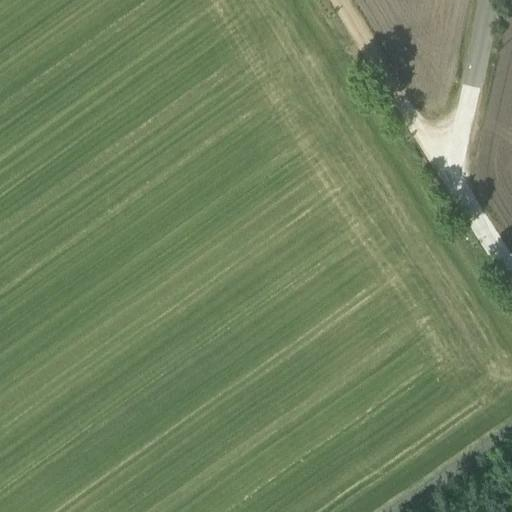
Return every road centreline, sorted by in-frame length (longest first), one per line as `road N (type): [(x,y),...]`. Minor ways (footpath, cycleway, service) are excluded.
road 1 (unclassified): [(445,168),(336,0)]
road 2 (unclassified): [(445,168),(489,0)]
road 3 (unclassified): [(511,424),(388,511)]
road 4 (unclassified): [(511,277),(445,168)]
